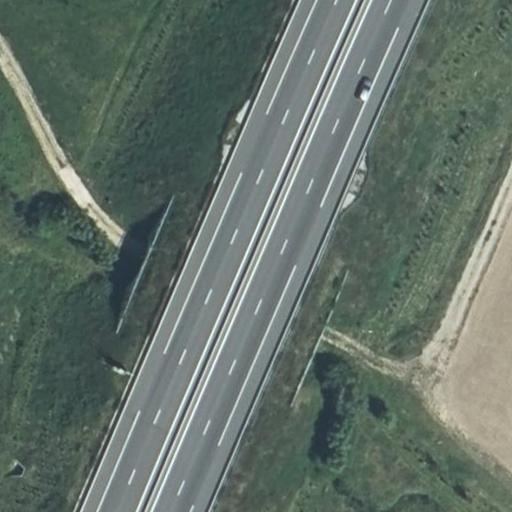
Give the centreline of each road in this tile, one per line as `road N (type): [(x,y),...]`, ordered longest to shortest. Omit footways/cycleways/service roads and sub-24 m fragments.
road 1 (track): [(511,184),(443,349),(414,375),(156,260),(110,222),(0,62)]
road 2 (motorway): [(321,0),(105,511)]
road 3 (motorway): [(160,511),(376,0)]
